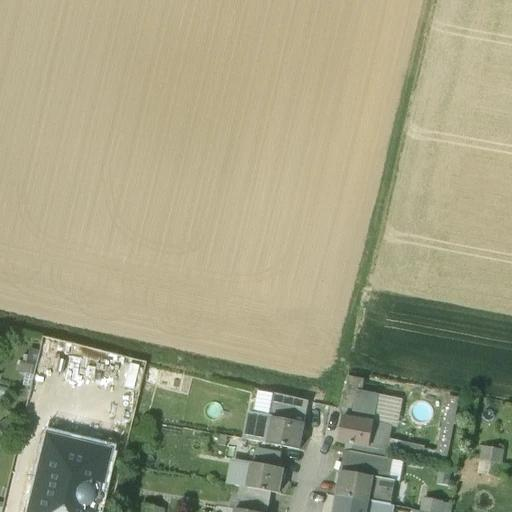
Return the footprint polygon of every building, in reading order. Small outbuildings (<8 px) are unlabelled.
[(357,382),(347,379),(343,394),(339,410),(343,418),(350,420),(354,394),(355,394),(357,382)] [(355,394),(354,394),(350,420),(343,418),(339,443),(347,444),(345,453),(352,454),(382,459),(388,427),(374,424),(379,399),(355,394)] [(307,403),(272,395),(267,421),(272,422),(303,428),(307,403)] [(303,428),(272,422),(268,445),(297,450),(300,437),(301,437),(303,428)] [(109,452),(46,436),(27,511),(94,511),(97,503),(99,504),(102,492),(99,492),(109,452)] [(502,452),(481,449),(480,461),(500,465),(502,452)] [(278,472),(281,459),(258,454),(255,467),(278,472)] [(347,474),(390,482),(394,461),(382,459),(352,454),(347,474)] [(500,465),(480,461),(477,476),(498,479),(500,465)] [(255,467),(252,466),(248,490),(277,495),(280,482),(281,482),(283,472),(278,472),(255,467)] [(347,474),(341,473),(339,485),(337,497),(385,506),(390,507),(394,483),(390,482),(347,474)] [(237,511),(268,511),(272,495),(241,489),(236,511),(237,511)] [(383,511),(385,506),(337,497),(333,511),(383,511)] [(426,502),(424,511),(442,511),(443,505),(426,502)]
